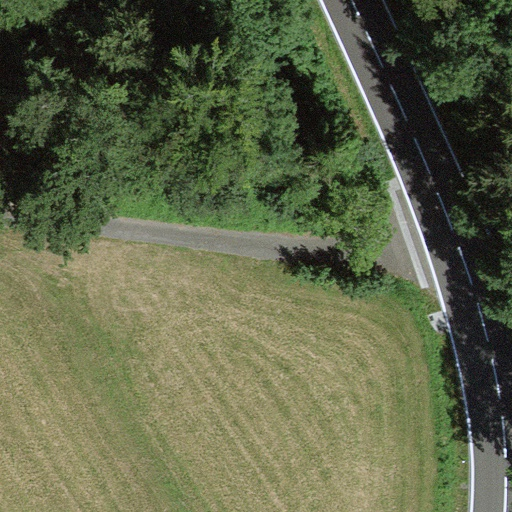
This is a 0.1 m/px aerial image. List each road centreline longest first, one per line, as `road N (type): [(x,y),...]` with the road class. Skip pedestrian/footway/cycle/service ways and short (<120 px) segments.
road 1 (tertiary): [(495,511),(495,434),(478,324),(348,0)]
road 2 (track): [(450,244),(0,218)]
